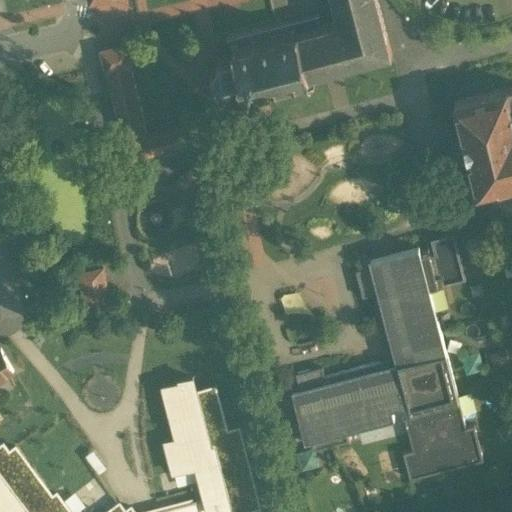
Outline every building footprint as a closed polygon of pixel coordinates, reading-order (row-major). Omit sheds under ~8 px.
[(377,0),(331,0),(337,18),(319,23),(317,12),(319,12),(319,10),(226,34),(226,35),(229,35),(232,45),(234,44),(233,42),(235,42),(236,44),(253,39),(252,37),(255,37),(255,39),(272,34),(272,32),(274,32),(275,34),(292,29),(291,27),(294,27),(294,29),(296,28),(308,74),(306,75),(307,77),(304,77),(304,75),(287,80),(287,82),(285,82),(284,80),(267,85),(268,87),(265,87),(265,85),(248,90),(249,92),(247,92),(247,95),(248,95),(248,97),(246,97),(245,97),(246,101),(244,101),(244,103),(314,85),(313,83),(311,84),(308,74),(309,74),(309,73),(391,52),(377,0)] [(255,37),(252,37),(253,39),(236,44),(235,42),(233,42),(234,44),(232,45),(234,52),(221,56),(218,53),(216,54),(219,57),(213,66),(209,66),(209,68),(213,69),(216,79),(212,81),(214,83),(217,81),(226,86),(226,90),(228,91),(230,99),(230,100),(230,101),(232,101),(245,97),(246,97),(248,97),(248,95),(247,95),(247,92),(249,92),(248,90),(265,85),(265,87),(268,87),(267,85),(284,80),(285,82),(287,82),(287,80),(304,75),(304,77),(307,77),(306,75),(308,74),(296,28),(294,29),(294,27),(291,27),(292,29),(275,34),(274,32),(272,32),(272,34),(255,39),(255,37)] [(106,69),(122,139),(127,158),(165,149),(165,151),(176,148),(176,146),(214,137),(209,117),(150,132),(148,133),(131,64),(132,64),(126,41),(100,47),(105,69),(106,69)] [(502,87),(454,99),(476,189),(511,180),(511,83),(502,86),(502,87)] [(429,249),(420,251),(418,243),(370,256),(372,264),(355,268),(362,294),(372,292),(391,365),(382,367),(380,359),(324,373),(322,364),(295,371),(300,387),(292,389),(304,438),(312,436),(314,444),(349,435),(347,427),(394,414),(389,396),(398,394),(412,448),(403,450),(410,477),(483,458),(474,423),(466,425),(429,286),(438,284),(436,276),(440,275),(442,283),(465,277),(454,230),(430,236),(435,253),(430,254),(429,249)] [(511,240),(499,244),(503,260),(511,257),(511,240)] [(103,265),(77,271),(84,301),(110,295),(103,265)] [(287,289),(291,307),(303,304),(300,292),(305,291),(304,285),(287,289)] [(0,346),(0,376),(13,369),(0,346)] [(505,349),(490,353),(494,368),(509,364),(505,349)] [(197,493),(134,508),(128,501),(122,505),(116,497),(96,511),(68,511),(7,430),(0,435),(0,511),(259,511),(238,423),(225,426),(214,381),(193,386),(189,370),(156,378),(169,432),(158,435),(167,470),(159,472),(164,491),(195,483),(197,493)] [(411,495),(396,499),(399,511),(408,511),(415,510),(411,495)]
